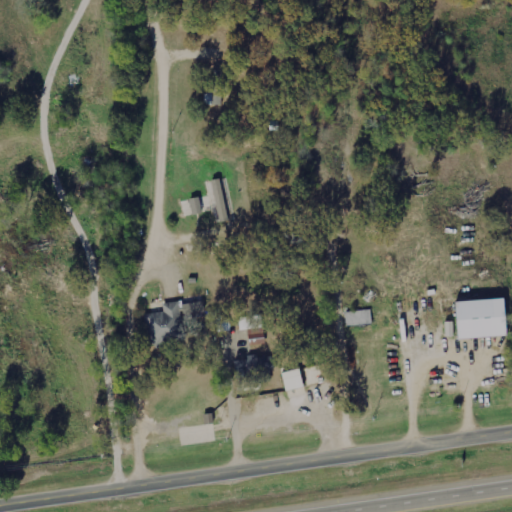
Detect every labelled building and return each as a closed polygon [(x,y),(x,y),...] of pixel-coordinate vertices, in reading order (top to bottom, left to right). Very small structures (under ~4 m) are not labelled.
[(206,103),(220,103),(220,77),(215,77),(215,90),(206,90),(206,103)] [(215,179),(220,221),(233,220),(228,177),(215,179)] [(147,314),(153,347),(188,340),(183,314),(206,310),(204,298),(156,307),(157,312),(147,314)] [(459,300),(460,337),(509,335),(508,298),(459,300)] [(274,356),(248,357),(249,359),(237,360),(237,372),(275,370),(274,356)] [(283,373),(288,390),(306,385),(301,368),(283,373)]
